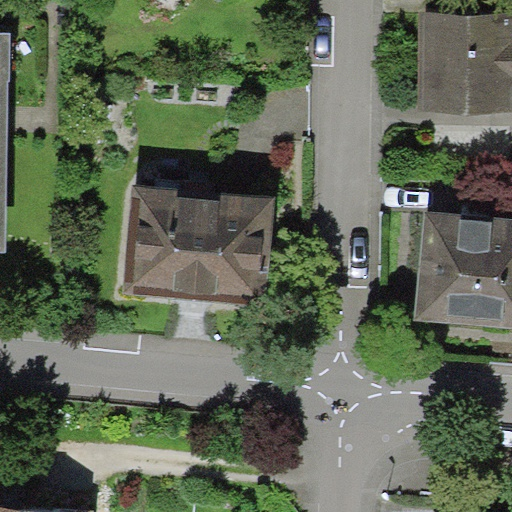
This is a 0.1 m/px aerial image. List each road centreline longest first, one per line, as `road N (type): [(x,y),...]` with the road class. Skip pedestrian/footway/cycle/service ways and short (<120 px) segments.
road 1 (residential): [(341,385),(346,0)]
road 2 (residential): [(0,354),(341,385)]
road 3 (residential): [(341,385),(511,403)]
road 4 (residential): [(340,511),(341,385)]
